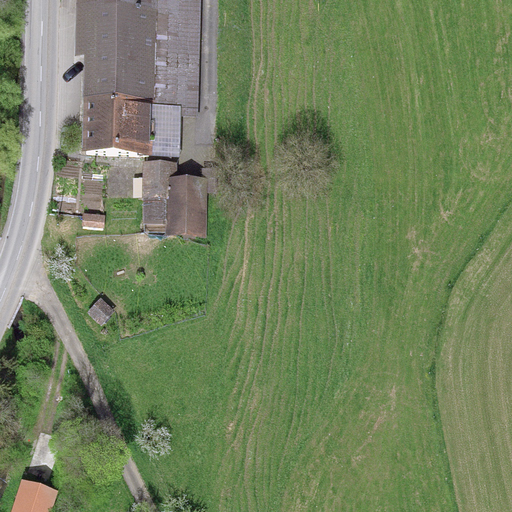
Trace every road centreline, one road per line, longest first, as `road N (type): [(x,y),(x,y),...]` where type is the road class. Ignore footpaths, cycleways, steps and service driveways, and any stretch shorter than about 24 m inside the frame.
road 1 (tertiary): [(43,0),(37,180),(0,302)]
road 2 (track): [(22,243),(148,511)]
